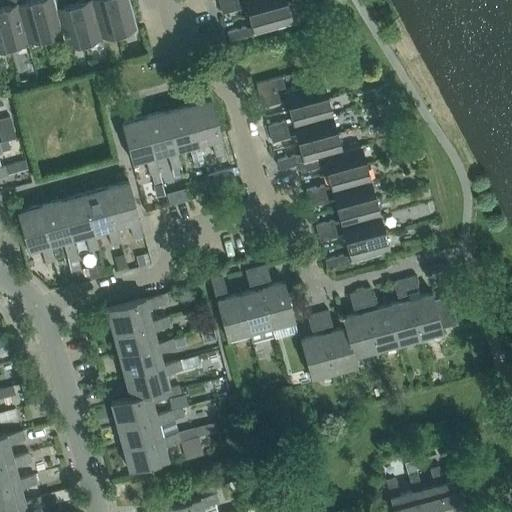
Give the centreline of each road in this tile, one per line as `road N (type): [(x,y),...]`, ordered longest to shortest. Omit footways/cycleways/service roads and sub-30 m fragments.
road 1 (residential): [(38,310),(177,269),(168,237),(261,212),(236,103),(156,0)]
road 2 (residential): [(97,511),(38,310)]
